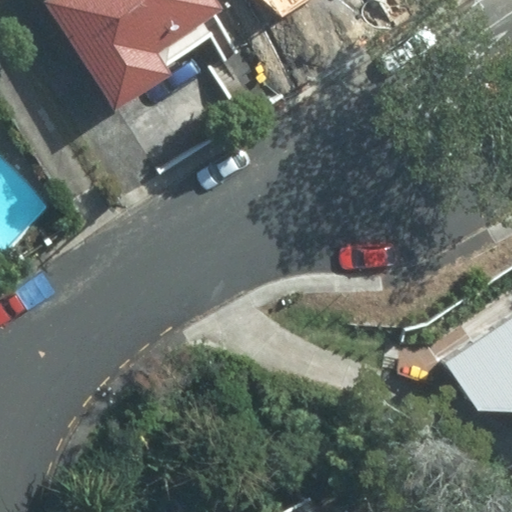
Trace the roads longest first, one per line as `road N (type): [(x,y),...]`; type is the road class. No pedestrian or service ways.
road 1 (residential): [(0,413),(24,373),(112,300),(297,189)]
road 2 (residential): [(297,189),(370,120),(402,77),(511,7)]
road 3 (residential): [(511,174),(407,210),(352,218),(297,189)]
